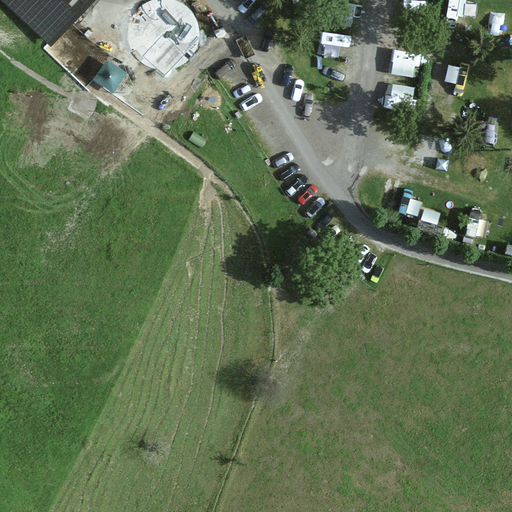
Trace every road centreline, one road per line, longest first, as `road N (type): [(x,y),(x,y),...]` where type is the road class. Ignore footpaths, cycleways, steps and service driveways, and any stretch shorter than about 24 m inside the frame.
road 1 (unclassified): [(511,274),(419,252),(361,221),(215,0)]
road 2 (unknown): [(337,193),(375,0)]
